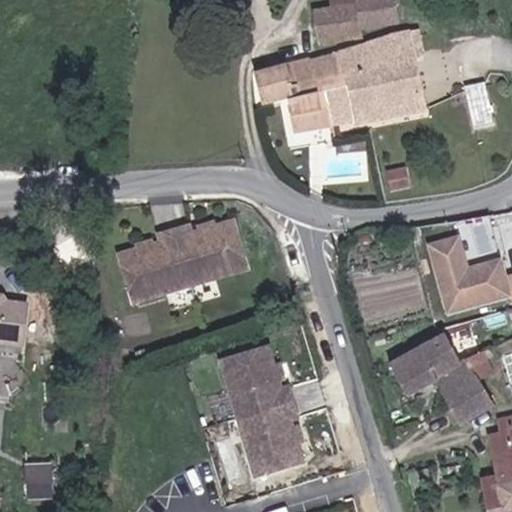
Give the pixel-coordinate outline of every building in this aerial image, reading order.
[(338,57),(373,49),(368,4),(349,8),(349,25),(333,26),(338,57)] [(409,80),(426,75),(424,54),(416,56),(356,74),(360,93),(409,80)] [(339,121),(365,114),(360,93),(356,74),(331,81),(339,121)] [(419,129),(436,126),(426,75),(409,80),(419,129)] [(345,142),(419,129),(409,80),(360,93),(365,114),(339,121),(345,142)] [(345,142),(339,121),(331,81),(269,99),(274,123),(302,117),(309,150),(345,142)] [(494,144),(511,141),(511,112),(510,99),(488,102),(494,144)] [(511,278),(505,255),(471,264),(462,233),(429,242),(450,313),(511,295),(511,278)] [(215,309),(274,292),(261,246),(243,252),(244,256),(233,259),(229,256),(220,259),(217,251),(201,256),(215,309)] [(227,252),(229,256),(233,259),(244,256),(243,252),(242,248),(227,252)] [(215,309),(201,256),(187,260),(187,269),(179,271),(176,276),(165,280),(164,276),(146,282),(160,326),(215,309)] [(176,276),(179,271),(177,268),(163,272),(164,276),(165,280),(176,276)] [(0,359),(29,364),(35,325),(14,322),(9,316),(0,315),(0,359)] [(479,438),(511,419),(511,405),(502,388),(497,380),(487,385),(471,354),(412,390),(426,415),(454,402),(479,438)] [(319,424),(316,412),(308,412),(306,404),(301,401),(298,391),(302,389),(296,369),(248,382),(264,440),(319,424)] [(502,388),(511,381),(511,377),(509,373),(497,380),(502,388)] [(301,401),(306,404),(310,403),(305,388),(302,389),(298,391),(301,401)] [(326,479),(321,461),(317,462),(314,451),(317,446),(314,438),(322,435),(319,424),(264,440),(279,493),(326,479)] [(498,511),(511,511),(511,440),(511,441),(511,442),(511,458),(504,461),(511,492),(511,493),(495,498),(498,511)] [(321,445),(317,446),(314,451),(317,462),(321,461),(325,459),(321,445)] [(28,461),(28,496),(52,496),(52,462),(28,461)] [(431,511),(433,511),(449,508),(445,493),(428,497),(431,511)]
